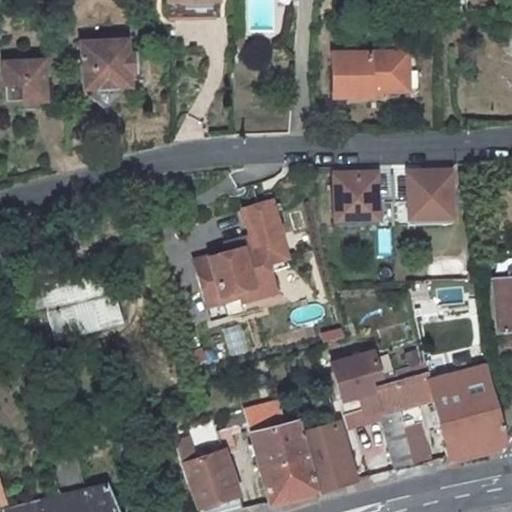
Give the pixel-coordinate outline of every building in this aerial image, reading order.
[(215,2),(183,2),(174,2),(174,17),(215,17),(215,2)] [(85,38),(86,85),(109,106),(131,84),(131,71),(130,50),(130,38),(85,38)] [(410,53),(330,53),(331,97),(373,96),(373,91),(400,91),(400,72),(410,72),(410,53)] [(5,64),(6,105),(24,105),(24,112),(43,111),(42,64),(5,64)] [(410,91),(410,72),(400,72),(400,91),(410,91)] [(452,166),(407,169),(410,222),(455,219),(452,166)] [(381,169),(333,170),(334,223),(382,222),(381,169)] [(221,291),(238,287),(240,294),(241,299),(275,291),(269,261),(289,256),(274,197),(247,205),(253,234),(255,241),(229,248),(196,256),(203,285),(219,281),(221,291)] [(253,234),(227,240),(229,248),(255,241),(253,234)] [(109,270),(42,288),(54,329),(78,323),(74,313),(91,309),(96,327),(122,320),(109,270)] [(511,277),(495,278),(498,330),(511,328),(511,277)] [(207,302),(240,294),(238,287),(221,291),(219,281),(203,285),(207,302)] [(56,338),(96,327),(91,309),(74,313),(78,323),(54,329),(56,338)] [(428,381),(424,363),(382,374),(374,348),(332,359),(342,395),(359,391),(364,410),(347,414),(350,427),(383,419),(397,470),(432,461),(418,403),(432,400),(428,381)] [(483,366),(428,381),(432,400),(447,458),(504,443),(483,366)] [(248,423),(268,503),(315,491),(300,432),(298,422),(283,425),(277,401),(246,410),(248,423)] [(246,410),(228,416),(229,428),(233,427),(248,423),(246,410)] [(228,416),(215,420),(219,430),(229,428),(228,416)] [(351,474),(338,423),(300,432),(315,491),(363,479),(361,471),(351,474)] [(112,432),(94,437),(106,465),(123,461),(112,432)] [(234,511),(241,510),(221,440),(193,449),(188,438),(174,441),(195,511),(234,511)] [(0,440),(0,502),(2,502),(0,496),(0,492),(18,486),(3,439),(0,440)] [(89,447),(71,452),(74,460),(91,456),(89,447)] [(61,497),(71,495),(58,455),(48,458),(52,472),(57,488),(61,497)] [(116,511),(106,486),(71,495),(61,497),(66,511),(116,511)] [(47,491),(50,500),(61,497),(57,488),(47,491)] [(4,511),(66,511),(61,497),(50,500),(4,511)]
